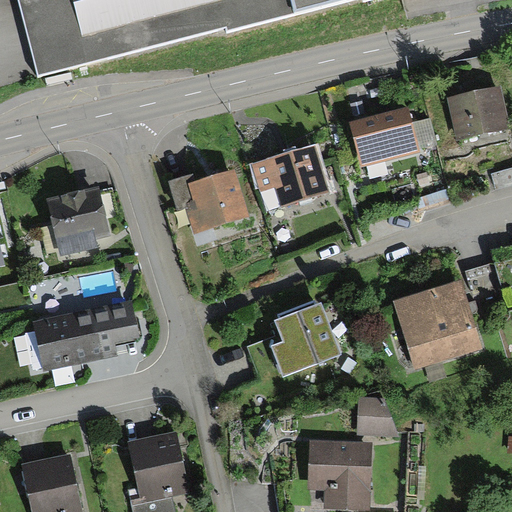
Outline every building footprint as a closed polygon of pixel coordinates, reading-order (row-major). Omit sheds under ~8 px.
[(14,0),(37,87),(374,0),(14,0)] [(497,96),(450,107),(458,142),(506,131),(497,96)] [(404,118),(352,131),(362,170),(415,156),(404,118)] [(439,167),(430,126),(419,128),(428,169),(439,167)] [(309,156),(256,174),(269,211),(322,192),(309,156)] [(241,218),(230,180),(192,191),(190,184),(170,189),(176,211),(189,207),(196,231),(241,218)] [(95,196),(52,206),(63,258),(92,251),(89,239),(104,236),(95,196)] [(413,366),(477,348),(460,292),(397,311),(413,366)] [(284,379),(338,358),(318,307),(264,329),(284,379)] [(129,311),(40,328),(47,365),(136,347),(129,311)] [(361,407),(360,436),(395,437),(384,408),(361,407)] [(172,439),(133,448),(145,505),(132,508),(132,511),(174,511),(171,499),(184,496),(172,439)] [(364,451),(313,450),(312,491),(326,491),(325,508),(363,509),(364,451)] [(76,511),(65,460),(23,470),(32,511),(76,511)]
